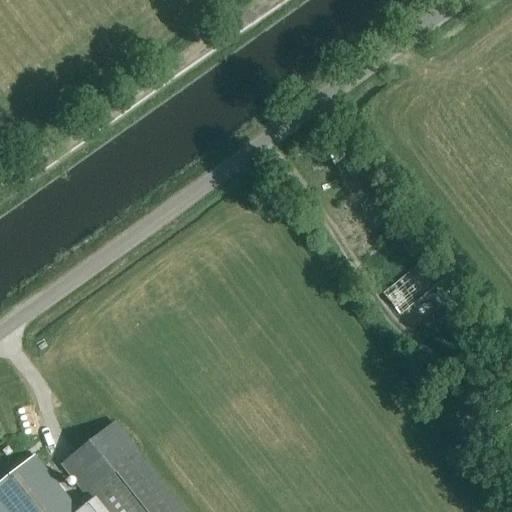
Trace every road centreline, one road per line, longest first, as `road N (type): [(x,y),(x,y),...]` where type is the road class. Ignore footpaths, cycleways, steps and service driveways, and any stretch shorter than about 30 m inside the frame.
road 1 (unclassified): [(0,340),(464,0)]
road 2 (track): [(0,187),(267,0)]
